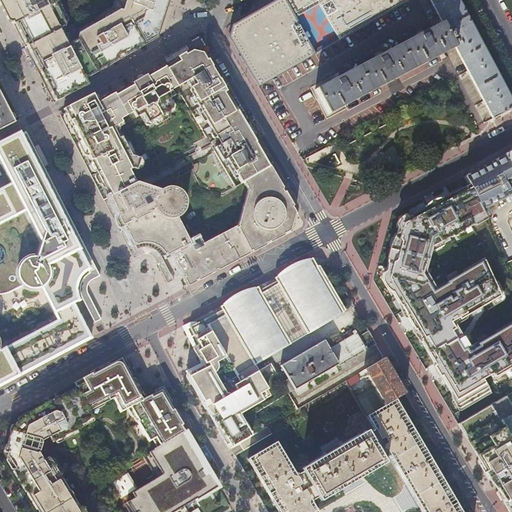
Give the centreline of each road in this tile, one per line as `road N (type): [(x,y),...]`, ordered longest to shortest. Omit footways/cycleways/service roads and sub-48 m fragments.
road 1 (residential): [(323,233),(485,511)]
road 2 (residential): [(221,20),(217,38),(323,233)]
road 3 (unclassified): [(511,133),(323,233)]
road 4 (residential): [(249,511),(145,327)]
road 5 (residential): [(323,233),(145,327)]
road 6 (residential): [(145,327),(0,403)]
